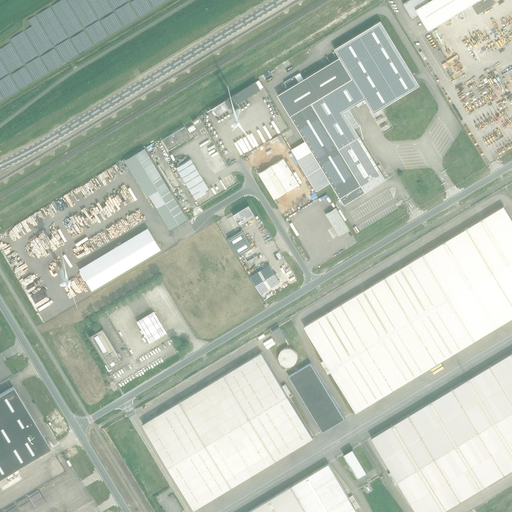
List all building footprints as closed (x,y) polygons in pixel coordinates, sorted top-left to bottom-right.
[(477,13),(494,3),(492,0),(406,0),(403,3),(412,19),(417,15),(417,14),(418,13),(428,30),(471,4),(477,13)] [(419,84),(380,20),(334,48),(339,56),(303,78),(300,72),(284,82),(287,88),(277,94),(321,166),(306,175),(316,191),(330,182),(344,204),(386,179),(354,127),(359,125),(349,108),(364,98),(373,112),(419,84)] [(219,114),(242,100),(237,92),(214,106),(219,114)] [(273,108),(268,111),(275,124),(280,122),(273,108)] [(265,113),(260,116),(268,130),(273,127),(265,113)] [(185,141),(187,140),(186,139),(190,137),(184,126),(162,140),(168,150),(185,140),(185,141)] [(193,197),(208,188),(190,158),(175,167),(193,197)] [(274,198),(286,191),(299,183),(284,158),(259,173),(274,198)] [(166,184),(148,195),(169,229),(186,218),(166,184)] [(255,215),(249,204),(235,213),(234,213),(234,212),(233,213),(233,214),(232,214),(239,225),(255,215)] [(355,411),(511,316),(511,219),(503,205),(304,326),(324,360),(320,362),(328,374),(331,371),(355,411)] [(339,235),(349,229),(336,207),(325,214),(339,235)] [(238,256),(252,247),(242,229),(227,238),(238,256)] [(269,264),(250,276),(261,293),(277,283),(280,288),(295,279),(291,272),(279,280),(269,264)] [(155,316),(153,312),(138,322),(140,325),(155,316)] [(160,324),(157,319),(142,329),(145,334),(160,324)] [(166,334),(162,327),(147,337),(151,343),(166,334)] [(279,342),(286,338),(279,327),(272,331),(279,342)] [(102,328),(89,336),(105,363),(104,364),(108,370),(111,368),(110,368),(122,361),(120,358),(120,357),(120,356),(119,355),(119,354),(118,354),(118,353),(117,353),(102,328)] [(297,362),(297,360),(297,358),(296,356),(295,354),(294,353),(293,352),(291,351),(289,350),(288,350),(286,350),(284,350),(282,351),(280,352),(279,354),(278,356),(277,357),(277,359),(277,361),(278,363),(279,365),(280,366),(281,368),(283,369),(285,369),(286,370),(288,370),(290,369),(292,368),(294,367),(295,365),(296,364),(297,362)] [(416,511),(439,511),(511,468),(511,351),(371,437),(391,471),(388,473),(395,485),(399,483),(416,511)] [(281,386),(261,352),(142,424),(194,509),(313,437),(289,397),(292,395),(285,383),(281,386)] [(310,362),(289,375),(322,431),(344,418),(310,362)] [(0,478),(50,448),(13,386),(0,393),(0,478)] [(356,455),(347,461),(350,466),(349,467),(351,471),(353,470),(358,478),(367,473),(356,455)] [(349,497),(328,463),(246,511),(357,511),(356,508),(360,506),(353,494),(349,497)]
